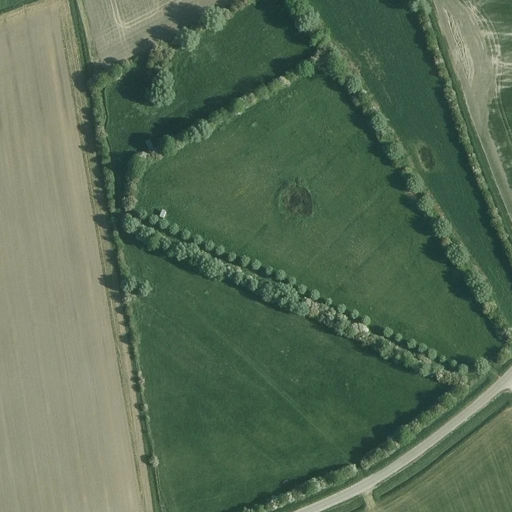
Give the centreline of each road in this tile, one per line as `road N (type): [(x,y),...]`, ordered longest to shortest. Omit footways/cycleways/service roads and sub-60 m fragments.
road 1 (track): [(96,75),(116,212),(469,378),(497,370),(511,377)]
road 2 (unclassified): [(307,511),(388,472),(511,375)]
road 3 (track): [(96,75),(229,0)]
